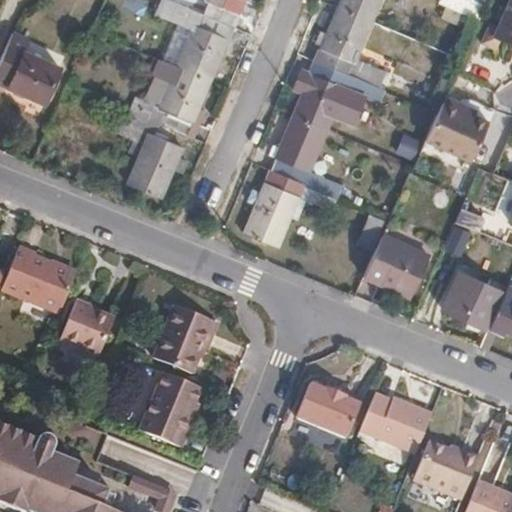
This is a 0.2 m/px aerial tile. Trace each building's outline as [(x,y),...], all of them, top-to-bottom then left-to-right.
[(210,78),(232,26),(229,24),(171,0),(154,0),(150,12),(191,29),(177,64),(210,78)] [(238,12),(242,0),(171,0),(229,24),(233,12),(238,12)] [(342,0),(340,6),(373,20),(381,0),(342,0)] [(443,0),(442,4),(479,19),(485,5),(473,0),(443,0)] [(511,0),(507,0),(493,38),(511,46),(511,0)] [(324,45),(317,60),(375,85),(382,88),(386,76),(356,62),(373,20),(340,6),(328,33),(324,45)] [(314,42),(324,45),(328,33),(320,30),(314,42)] [(11,32),(0,55),(0,82),(42,101),(58,67),(21,50),(26,38),(11,32)] [(142,100),(137,113),(158,122),(187,134),(200,104),(210,78),(177,64),(160,57),(153,73),(171,80),(159,107),(142,100)] [(306,89),(295,114),(329,128),(346,88),(369,98),(375,85),(317,60),(311,75),(306,89)] [(296,85),(306,89),(311,75),(302,72),(296,85)] [(153,73),(142,100),(159,107),(171,80),(153,73)] [(187,134),(194,137),(207,106),(200,104),(187,134)] [(441,104),(424,142),(468,162),(486,123),(441,104)] [(137,113),(130,110),(126,121),(150,131),(128,182),(161,196),(173,167),(178,156),(182,146),(153,134),(158,122),(137,113)] [(277,155),(272,169),(338,196),(343,185),(310,171),(329,128),(295,114),(282,143),(277,155)] [(182,146),(187,134),(158,122),(153,134),(182,146)] [(410,136),(400,159),(413,165),(424,142),(410,136)] [(269,151),(277,155),(282,143),(273,140),(269,151)] [(178,156),(173,167),(183,171),(188,159),(178,156)] [(338,196),(272,169),(262,191),(257,203),(245,231),(278,244),(300,194),(333,208),(338,196)] [(257,203),(262,191),(253,187),(248,198),(257,203)] [(377,245),(381,236),(389,217),(374,210),(362,238),(377,245)] [(377,245),(363,275),(379,283),(381,278),(411,293),(427,255),(381,236),(377,245)] [(35,250),(18,244),(1,286),(59,310),(76,269),(34,252),(35,250)] [(491,329),(492,327),(506,294),(457,272),(440,308),(491,329)] [(492,327),(498,331),(507,334),(510,330),(511,330),(511,286),(509,285),(506,294),(492,327)] [(115,313),(77,298),(75,297),(60,335),(99,351),(115,313)] [(198,339),(204,341),(213,318),(173,302),(152,354),(187,367),(194,349),(198,339)] [(481,352),(488,355),(498,331),(492,327),(491,329),(481,352)] [(200,351),(204,341),(198,339),(194,349),(200,351)] [(193,413),(202,387),(166,374),(142,430),(183,446),(196,415),(193,413)] [(348,434),(360,400),(346,394),(348,392),(330,385),(329,388),(312,381),(298,413),(348,434)] [(390,398),(375,391),(360,428),(415,451),(429,416),(391,400),(390,398)] [(109,511),(112,506),(97,500),(54,483),(61,470),(65,457),(40,447),(43,432),(35,429),(29,435),(0,422),(0,499),(17,507),(20,504),(27,507),(39,511),(109,511)] [(461,497),(479,454),(431,436),(414,477),(461,497)] [(482,440),(478,458),(484,460),(480,478),(497,482),(506,445),(482,440)] [(54,483),(97,500),(102,487),(61,470),(54,483)] [(132,485),(157,495),(161,485),(137,475),(132,485)] [(511,511),(511,490),(480,478),(466,511),(511,511)] [(157,495),(162,497),(159,506),(169,511),(177,491),(161,485),(157,495)]
